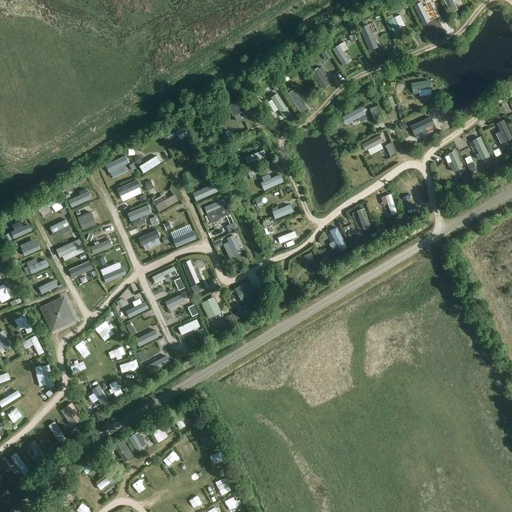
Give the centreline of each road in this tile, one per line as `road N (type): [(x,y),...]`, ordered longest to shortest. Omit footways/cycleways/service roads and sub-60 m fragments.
road 1 (unclassified): [(16,511),(96,438),(511,190)]
road 2 (track): [(424,169),(409,163),(323,222),(309,215),(281,140),(348,81),(452,38),(491,0)]
road 3 (track): [(211,251),(187,250),(125,282),(61,343),(62,391),(0,449)]
road 4 (track): [(323,222),(290,254),(226,281),(172,167)]
